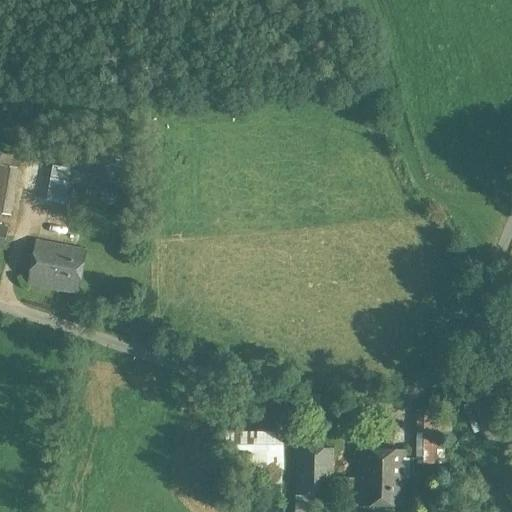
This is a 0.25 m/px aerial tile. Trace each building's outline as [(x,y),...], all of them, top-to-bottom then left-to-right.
[(0,214),(12,217),(21,169),(0,166),(0,214)] [(52,169),(48,204),(102,212),(106,176),(52,169)] [(38,242),(30,285),(79,294),(87,251),(75,249),(77,241),(95,244),(98,225),(64,218),(59,246),(38,242)] [(0,226),(0,249),(4,251),(8,228),(0,226)] [(503,438),(486,396),(473,402),(484,430),(489,443),(503,438)] [(447,411),(419,411),(418,465),(445,466),(446,441),(455,441),(455,432),(452,432),(452,415),(447,415),(447,411)] [(250,439),(251,463),(271,463),(272,487),(289,487),(287,425),(260,427),(260,439),(250,439)] [(361,490),(361,479),(335,478),(336,450),(297,448),(295,511),(318,511),(319,501),(335,501),(335,492),(350,493),(350,489),(361,490)] [(407,451),(362,449),(361,479),(361,490),(361,508),(405,509),(407,451)] [(283,511),(283,503),(265,503),(265,511),(283,511)]
